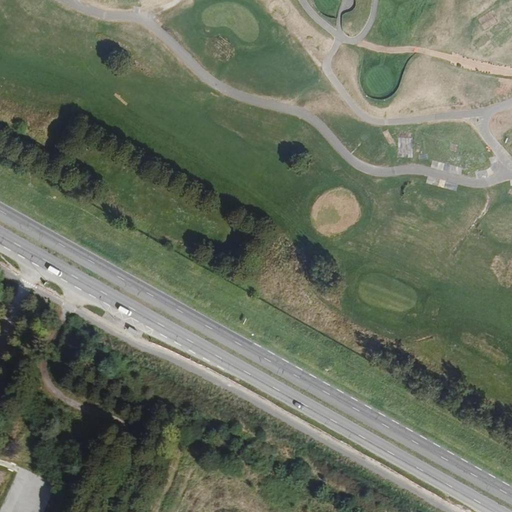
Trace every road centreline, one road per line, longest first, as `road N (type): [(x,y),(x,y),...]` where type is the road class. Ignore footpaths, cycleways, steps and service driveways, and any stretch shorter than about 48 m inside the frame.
road 1 (primary): [(511,493),(0,210)]
road 2 (primary): [(0,238),(485,511)]
